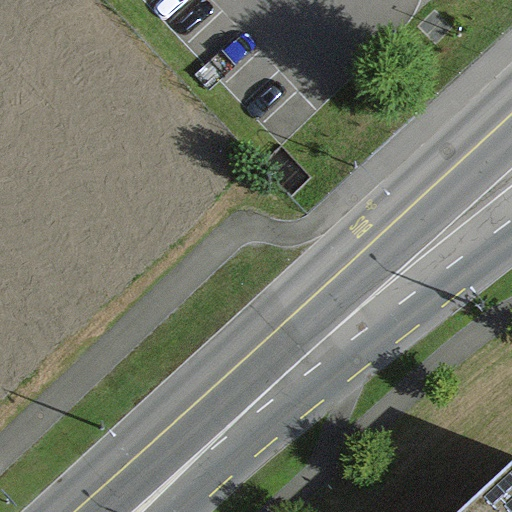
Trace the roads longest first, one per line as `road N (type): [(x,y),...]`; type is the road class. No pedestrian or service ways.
road 1 (primary): [(400,272),(148,501)]
road 2 (primary): [(511,135),(400,272)]
road 3 (primary): [(400,272),(511,207)]
